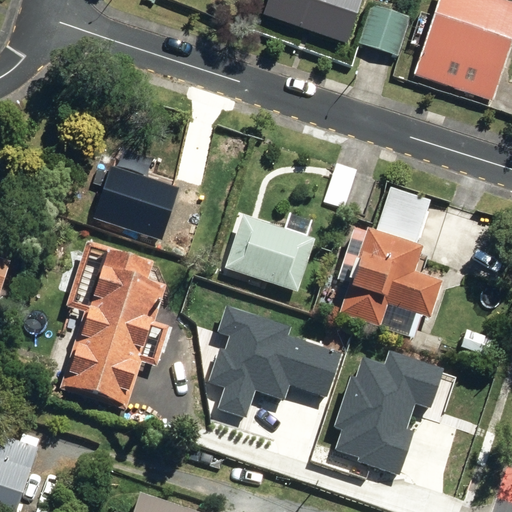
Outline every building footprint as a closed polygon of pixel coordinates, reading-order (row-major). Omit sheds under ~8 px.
[(275,0),(268,21),(351,49),(367,0),(275,0)] [(447,0),(420,80),(496,106),(511,58),(511,8),(487,0),(447,0)] [(362,47),(401,61),(413,24),(375,11),(362,47)] [(356,176),(334,169),(322,203),(344,211),(356,176)] [(231,275),(303,299),(320,246),(248,223),(231,275)] [(345,321),(418,345),(426,322),(437,325),(448,289),(422,280),(431,255),(373,236),(345,321)] [(62,394),(129,417),(170,295),(154,289),(160,273),(90,250),(69,312),(87,319),(62,394)] [(0,303),(2,305),(14,269),(0,264),(0,303)] [(473,364),(484,370),(490,357),(479,352),(473,364)] [(252,426),(275,434),(282,414),(258,406),(252,426)] [(0,511),(17,511),(39,449),(0,435),(0,511)] [(93,491),(109,499),(115,486),(99,478),(93,491)] [(135,511),(191,511),(141,495),(135,511)]
